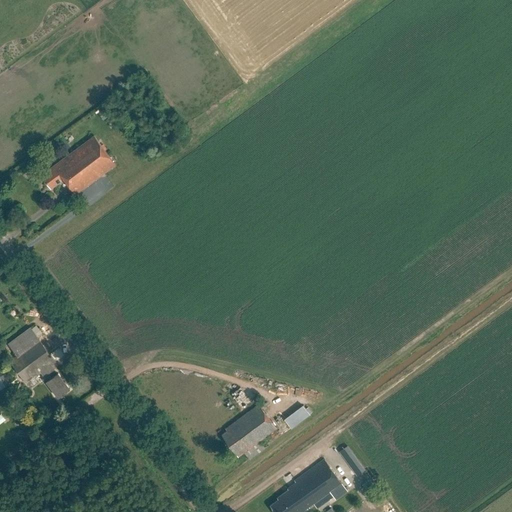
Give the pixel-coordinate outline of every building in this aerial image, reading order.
[(94,136),(48,170),(50,172),(42,178),(51,189),(64,180),(76,195),(116,165),(94,136)] [(59,398),(70,389),(58,374),(57,374),(51,366),(56,363),(30,328),(7,345),(16,356),(10,360),(27,384),(42,373),(48,381),(47,382),(59,398)] [(277,429),(259,404),(225,428),(227,431),(222,434),(239,457),(244,453),(249,460),(264,449),(260,442),(277,429)] [(301,405),(281,417),(287,428),(307,416),(301,405)] [(355,475),(364,469),(345,445),(337,451),(355,475)] [(342,484),(324,459),(294,481),(296,483),(287,489),(288,490),(277,498),(278,500),(270,506),(271,507),(270,508),(272,511),(274,511),(275,511),(274,511),(302,511),(330,492),(336,500),(348,492),(342,484)]
